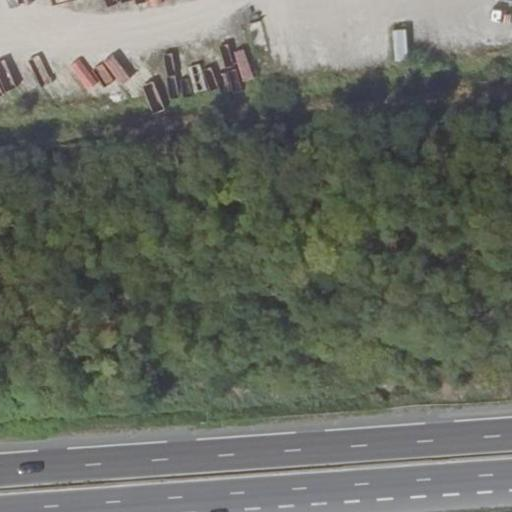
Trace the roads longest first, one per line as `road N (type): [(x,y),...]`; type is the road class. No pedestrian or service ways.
road 1 (trunk): [(511,433),(0,469)]
road 2 (trunk): [(45,506),(511,474)]
